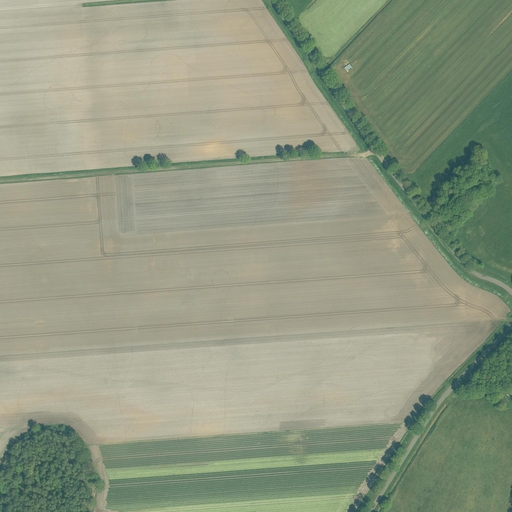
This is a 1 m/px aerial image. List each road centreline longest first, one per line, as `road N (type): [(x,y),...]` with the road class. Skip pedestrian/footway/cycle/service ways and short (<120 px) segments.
road 1 (unclassified): [(511,291),(476,274),(451,249),(271,0)]
road 2 (track): [(0,181),(373,148)]
road 3 (unclassified): [(369,511),(429,416),(511,323)]
